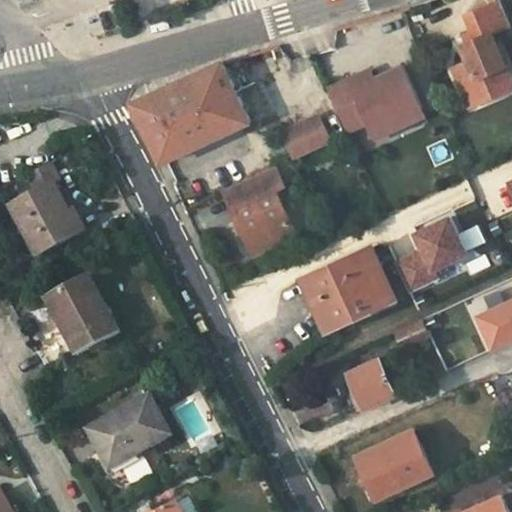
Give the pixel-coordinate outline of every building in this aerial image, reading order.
[(477,37),(466,41),(462,43),(468,60),(457,64),(465,83),(470,81),(480,103),(511,88),(511,72),(495,33),(511,26),(511,23),(502,0),(500,0),(467,14),(474,31),(477,37)] [(477,37),(474,31),(464,35),(466,41),(477,37)] [(253,122),(225,61),(135,102),(164,162),(253,122)] [(465,83),(457,64),(452,66),(470,107),(480,103),(470,81),(465,83)] [(332,88),(352,131),(370,122),(377,138),(402,127),(399,120),(426,107),(406,65),(379,78),(356,89),(351,79),(332,88)] [(375,69),(351,79),(356,89),(379,78),(375,69)] [(426,107),(399,120),(402,127),(429,115),(426,107)] [(269,140),(281,166),(290,161),(335,141),(323,116),(269,140)] [(508,180),(511,178),(511,158),(500,163),(508,180)] [(278,167),(286,184),(298,179),(290,161),(281,166),(278,167)] [(61,182),(51,164),(29,176),(38,193),(56,183),(57,185),(61,182)] [(278,167),(227,190),(256,254),(300,234),(279,189),(287,186),(286,184),(278,167)] [(37,256),(77,236),(67,216),(72,213),(57,185),(56,183),(38,193),(11,207),(37,256)] [(76,211),(72,213),(67,216),(77,236),(86,231),(76,211)] [(426,248),(397,262),(411,292),(439,278),(435,269),(469,253),(468,251),(459,233),(452,217),(418,232),(426,248)] [(503,217),(490,223),(495,234),(508,228),(503,217)] [(459,233),(468,251),(488,242),(479,224),(459,233)] [(364,251),(388,303),(397,299),(373,247),(364,251)] [(388,303),(364,251),(305,278),(316,303),(320,301),(332,328),(388,303)] [(51,303),(59,318),(79,355),(121,333),(91,278),(49,300),(51,303)] [(414,299),(420,311),(428,307),(423,295),(414,299)] [(320,301),(316,303),(328,330),(332,328),(320,301)] [(511,302),(482,316),(496,346),(511,338),(511,302)] [(48,324),(59,318),(51,303),(40,308),(48,324)] [(404,351),(433,338),(424,319),(396,332),(404,351)] [(382,359),(351,373),(367,408),(398,394),(382,359)] [(92,431),(111,465),(143,448),(145,452),(175,435),(154,397),(92,431)] [(327,400),(305,405),(308,419),(330,414),(327,400)] [(415,431),(359,457),(379,499),(435,473),(415,431)] [(143,448),(111,465),(114,469),(145,452),(143,448)] [(14,511),(2,491),(0,491),(0,511),(14,511)] [(511,511),(511,509),(505,495),(469,511),(511,511)] [(180,511),(176,503),(159,511),(180,511)]
